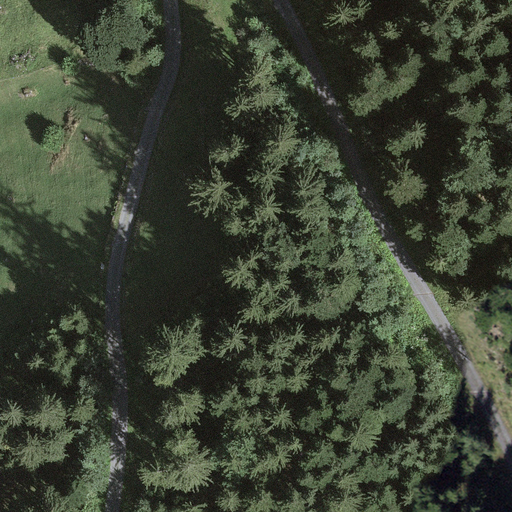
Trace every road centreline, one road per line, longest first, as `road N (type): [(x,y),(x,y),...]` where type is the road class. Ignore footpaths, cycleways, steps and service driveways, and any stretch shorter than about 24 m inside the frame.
road 1 (track): [(112,511),(119,410),(112,293),(172,48),(169,0)]
road 2 (track): [(280,0),(404,265),(511,456)]
